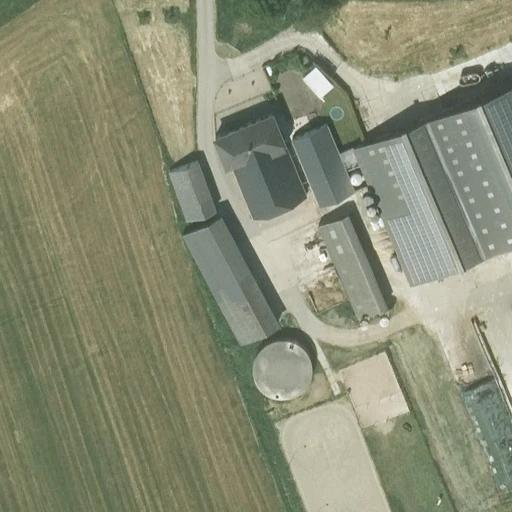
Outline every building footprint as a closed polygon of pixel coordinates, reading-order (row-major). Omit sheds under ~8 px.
[(372,183),(412,283),(511,244),(511,88),(340,151),(330,123),(288,140),(317,204),(372,183)] [(272,111),(214,136),(225,164),(229,162),(252,218),(306,195),(284,145),(282,141),(284,139),(272,111)] [(198,157),(168,169),(177,191),(207,179),(198,157)] [(273,323),(217,211),(179,230),(235,342),(273,323)] [(356,300),(359,311),(376,306),(348,211),(318,219),(343,303),(356,300)] [(264,331),(245,373),(290,393),(309,351),(264,331)]
